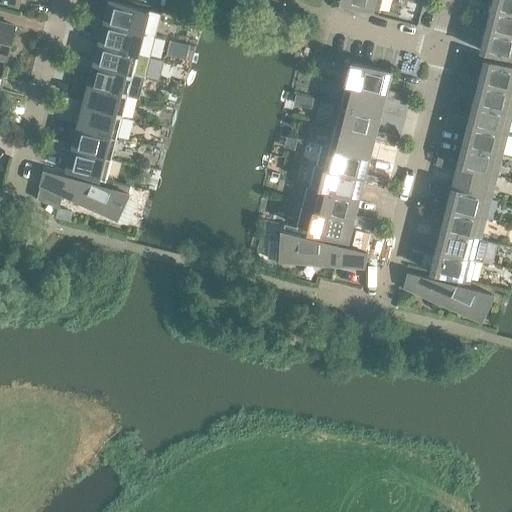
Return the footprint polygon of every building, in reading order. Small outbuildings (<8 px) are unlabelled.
[(382,0),(341,0),(341,2),(379,12),(382,0)] [(511,0),(494,0),(492,9),(511,13),(511,0)] [(161,14),(150,11),(110,1),(106,18),(105,23),(156,36),(161,14)] [(511,13),(492,9),(488,24),(487,29),(511,35),(511,13)] [(93,25),(95,15),(85,12),(82,22),(93,25)] [(151,56),(156,36),(105,23),(106,18),(95,15),(93,25),(103,27),(99,43),(151,56)] [(475,31),(478,22),(467,19),(465,29),(475,31)] [(15,26),(0,22),(0,57),(7,59),(15,26)] [(511,35),(487,29),(488,24),(478,22),(475,31),(486,34),(481,51),(511,59),(511,35)] [(170,40),(167,54),(188,59),(191,45),(170,40)] [(145,77),(151,56),(99,43),(95,60),(84,57),(81,66),(93,69),(94,64),(134,74),(145,77)] [(81,66),(84,57),(74,54),(72,64),(81,66)] [(481,77),(470,75),(468,84),(478,87),(480,82),(511,90),(511,67),(485,60),(481,77)] [(352,62),(346,84),(386,94),(387,89),(391,72),(352,62)] [(145,77),(134,74),(94,64),(93,69),(89,85),(128,95),(140,98),(140,97),(138,96),(142,91),(143,85),(143,78),(145,78),(145,77)] [(468,84),(470,75),(460,72),(457,82),(468,84)] [(511,90),(480,82),(478,87),(474,103),(511,112),(511,90)] [(385,99),(394,101),(396,92),(387,89),(386,94),(346,84),(341,105),(381,115),(385,99)] [(89,85),(85,102),(83,106),(123,116),(128,95),(89,85)] [(408,95),(396,92),(394,101),(406,104),(408,95)] [(297,95),(294,105),(312,109),(315,99),(297,95)] [(71,108),(73,99),(63,96),(61,106),(71,108)] [(83,106),(85,102),(73,99),(71,108),(82,111),(78,127),(118,137),(123,116),(83,106)] [(381,115),(341,105),(334,103),(329,124),(336,126),(375,136),(374,141),(384,143),(387,134),(377,131),(381,115)] [(511,115),(511,112),(474,103),(470,119),(469,124),(507,134),(511,115)] [(457,126),(460,117),(449,114),(447,123),(457,126)] [(469,124),(470,119),(460,117),(457,126),(468,129),(464,145),(502,155),(507,134),(469,124)] [(370,157),(374,141),(375,136),(336,126),(330,147),(370,157)] [(118,137),(78,127),(74,143),(62,140),(60,150),(71,153),(73,148),(112,158),(118,137)] [(398,137),(387,134),(384,143),(395,146),(398,137)] [(287,137),(285,147),(296,150),(298,140),(287,137)] [(60,150),(62,140),(53,138),(50,148),(60,150)] [(370,157),(330,147),(323,145),(317,166),(365,178),(366,173),(370,157)] [(502,155),(464,145),(460,161),(449,158),(447,168),(457,171),(458,166),(497,176),(502,155)] [(73,148),(71,153),(67,170),(70,171),(107,179),(107,178),(112,158),(73,148)] [(447,168),(449,158),(439,156),(436,165),(447,168)] [(363,183),(373,185),(376,176),(366,173),(365,178),(317,166),(315,165),(310,186),(359,199),(363,183)] [(491,197),(497,176),(458,166),(457,171),(453,187),(491,197)] [(132,185),(114,181),(114,180),(107,178),(107,179),(70,171),(68,177),(44,171),(41,186),(117,220),(130,193),(132,185)] [(387,178),(376,176),(373,185),(385,188),(387,178)] [(359,199),(310,186),(308,186),(303,207),(354,220),(353,225),(363,227),(365,218),(355,215),(359,199)] [(491,197),(453,187),(449,203),(448,208),(486,218),(491,197)] [(436,210),(438,201),(428,198),(425,208),(436,210)] [(448,208),(449,203),(438,201),(436,210),(446,213),(442,229),(481,239),(486,218),(448,208)] [(348,242),(353,225),(354,220),(303,207),(298,227),(309,230),(309,232),(346,241),(348,242)] [(58,208),(56,217),(72,221),(74,211),(61,208),(60,209),(58,208)] [(376,220),(365,218),(363,227),(374,230),(376,220)] [(344,248),(346,241),(309,232),(309,230),(298,227),(284,224),(282,232),(282,240),(270,240),(268,258),(280,261),(364,268),(368,253),(344,248)] [(481,239),(442,229),(438,245),(428,243),(425,252),(436,255),(437,250),(475,260),(483,262),(488,241),(481,239)] [(425,252),(428,243),(417,240),(415,250),(425,252)] [(437,250),(436,255),(431,272),(434,273),(470,282),(475,260),(437,250)] [(468,288),(470,282),(434,273),(432,279),(409,273),(405,288),(482,322),(494,295),(468,288)]
